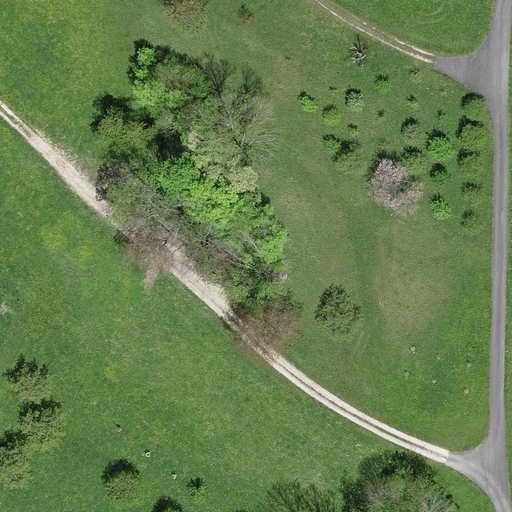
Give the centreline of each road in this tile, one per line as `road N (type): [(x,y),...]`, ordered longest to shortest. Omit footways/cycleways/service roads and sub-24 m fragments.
road 1 (track): [(497,477),(411,448),(307,390),(0,108)]
road 2 (track): [(503,511),(493,425),(497,92),(507,0)]
road 3 (track): [(497,92),(375,37),(316,0)]
